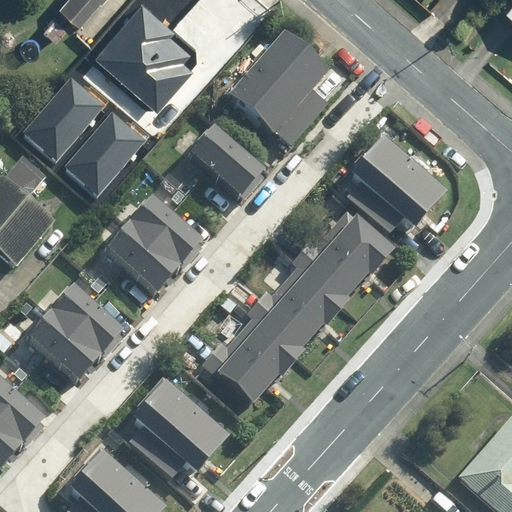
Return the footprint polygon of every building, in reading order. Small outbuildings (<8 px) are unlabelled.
[(61,0),(61,1),(81,19),(98,0),(61,0)] [(147,0),(139,0),(95,52),(159,106),(195,64),(185,55),(193,46),(172,28),(176,24),(147,0)] [(54,15),(44,26),(57,37),(67,26),(54,15)] [(282,41),(228,101),(270,139),(274,134),(286,145),(322,106),(307,92),(322,76),(282,41)] [(74,79),(25,133),(57,161),(105,106),(74,79)] [(113,110),(65,164),(97,192),(145,137),(113,110)] [(209,128),(187,153),(238,198),(260,173),(209,128)] [(361,183),(346,199),(385,235),(398,221),(412,234),(445,198),(377,135),(346,169),(361,183)] [(58,227),(9,181),(0,190),(0,256),(15,271),(58,227)] [(263,211),(245,197),(229,215),(247,230),(263,211)] [(152,200),(130,225),(180,270),(203,245),(152,200)] [(217,343),(200,363),(251,408),(392,252),(345,210),(316,242),(311,238),(289,263),(294,268),(268,297),(265,294),(248,313),(253,318),(224,350),(217,343)] [(130,225),(108,249),(159,294),(180,270),(130,225)] [(72,287),(50,312),(101,357),(123,332),(72,287)] [(50,312),(28,336),(79,381),(101,357),(50,312)] [(38,348),(8,322),(0,330),(0,351),(20,369),(38,348)] [(0,382),(0,426),(21,446),(44,421),(0,382)] [(145,436),(130,452),(168,488),(182,473),(196,486),(229,451),(161,388),(130,421),(145,436)] [(511,511),(511,421),(458,479),(494,511),(511,511)] [(0,426),(0,469),(21,446),(0,426)] [(81,499),(68,511),(163,511),(98,451),(66,484),(81,499)]
